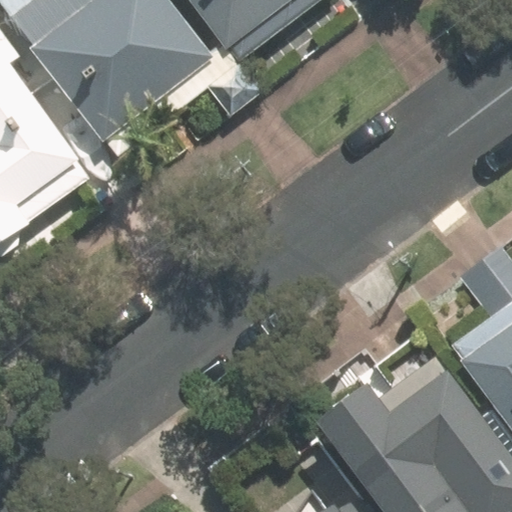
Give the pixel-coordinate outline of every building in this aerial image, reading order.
[(12,0),(120,142),(232,57),(188,0),(12,0)] [(205,0),(244,52),(312,0),(205,0)] [(0,261),(51,226),(38,207),(101,164),(0,17),(0,261)] [(511,404),(511,247),(466,280),(492,315),(463,336),(511,404)] [(511,511),(511,432),(450,345),(400,380),(395,372),(326,420),(366,477),(363,479),(386,511),(511,511)] [(361,511),(347,491),(316,511),(361,511)]
